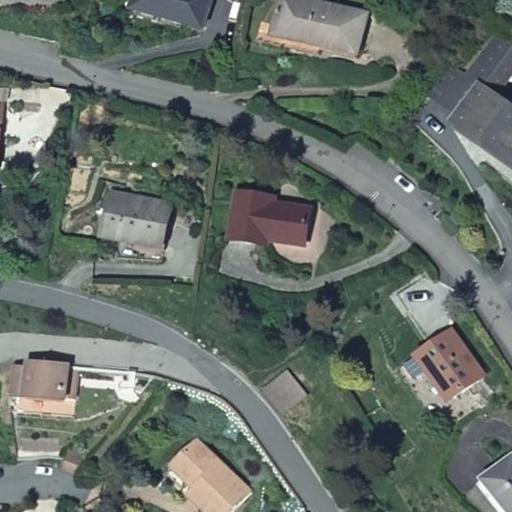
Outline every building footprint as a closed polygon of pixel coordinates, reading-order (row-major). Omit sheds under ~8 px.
[(212,0),(134,0),(133,4),(168,14),(167,17),(204,27),(212,0)] [(291,39),(358,54),(367,13),(309,0),(281,0),(274,35),(291,39)] [(168,14),(133,4),(131,14),(165,24),(167,17),(168,14)] [(511,108),(496,98),(503,87),(500,84),(511,67),(511,39),(498,30),(464,75),(450,66),(432,95),(460,116),(455,124),(484,144),(486,139),(511,156),(511,108)] [(258,42),(288,48),(291,39),(274,35),(261,32),(258,42)] [(511,156),(486,139),(484,144),(511,163),(511,156)] [(103,236),(162,247),(170,206),(112,193),(103,236)] [(230,239),(267,246),(269,240),(305,246),(310,209),(274,203),(274,198),(237,193),(230,239)] [(433,368),(454,399),(486,377),(454,332),(405,367),(415,381),(428,371),(433,368)] [(11,397),(66,401),(67,399),(76,400),(78,371),(69,371),(69,367),(47,365),(26,363),(25,369),(13,368),(11,397)] [(454,399),(433,368),(428,371),(450,401),(454,399)] [(282,414),(305,394),(286,372),(264,392),(282,414)] [(171,465),(196,487),(188,495),(205,511),(230,511),(250,491),(196,439),(171,465)] [(60,468),(77,475),(83,458),(67,452),(60,468)] [(511,511),(511,457),(484,481),(508,511),(511,511)] [(164,473),(188,495),(196,487),(171,465),(164,473)]
